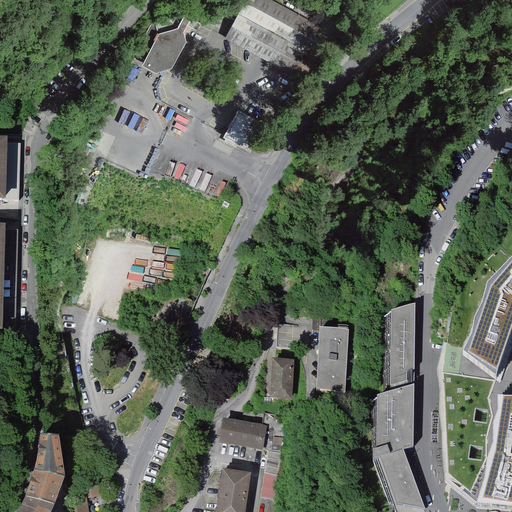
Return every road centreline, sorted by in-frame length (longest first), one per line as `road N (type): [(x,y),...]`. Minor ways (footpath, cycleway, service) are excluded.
road 1 (residential): [(13,511),(28,476),(39,139),(62,96),(151,0)]
road 2 (unclassified): [(147,465),(293,153),(344,74),(431,0)]
road 3 (residential): [(448,511),(422,452),(425,286),(449,216),(511,120)]
